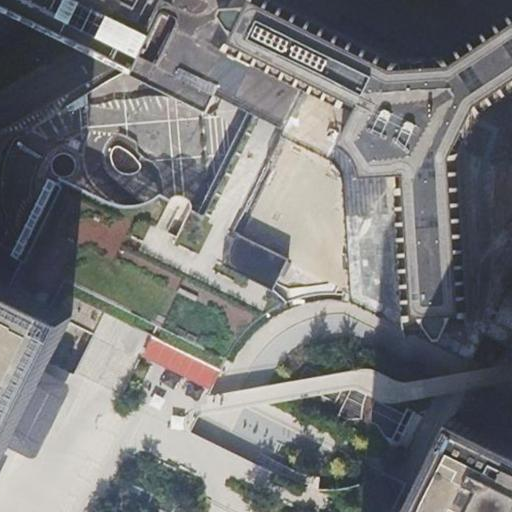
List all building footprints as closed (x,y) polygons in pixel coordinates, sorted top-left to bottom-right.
[(0,0),(0,3),(131,69),(200,30),(214,0),(0,0)] [(202,103),(205,97),(227,46),(232,35),(234,32),(217,0),(214,0),(200,30),(131,69),(143,75),(191,98),(202,103)] [(511,0),(217,0),(226,16),(234,32),(232,35),(227,46),(205,97),(218,103),(244,116),(254,120),(256,121),(256,122),(272,129),(288,137),(291,139),(330,158),(338,165),(344,174),(345,179),(354,291),(478,352),(492,324),(511,333),(511,0)] [(75,172),(77,167),(77,163),(75,158),(72,155),(68,153),(64,152),(59,153),(55,156),(53,159),(52,164),(52,168),(55,172),(58,175),(63,177),(67,177),(71,175),(75,172)] [(275,291),(291,261),(240,235),(225,266),(240,274),(263,285),(275,291)] [(13,278),(0,271),(0,459),(12,434),(46,366),(48,362),(56,344),(74,308),(55,299),(38,291),(13,278)] [(511,511),(511,443),(509,442),(503,439),(455,415),(407,511),(511,511)]
